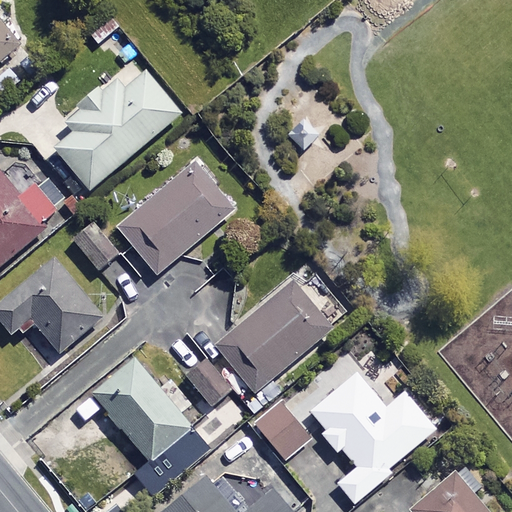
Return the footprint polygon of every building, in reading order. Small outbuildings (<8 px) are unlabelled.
[(0,68),(21,51),(0,26),(0,68)] [(185,119),(150,77),(128,96),(117,83),(67,124),(77,136),(58,152),(94,195),(185,119)] [(0,273),(64,220),(14,161),(0,172),(0,273)] [(237,213),(200,169),(123,233),(159,277),(237,213)] [(122,258),(100,230),(80,246),(102,274),(122,258)] [(108,323),(59,264),(0,314),(0,319),(18,340),(36,325),(65,360),(108,323)] [(339,331),(296,283),(219,350),(262,399),(339,331)] [(197,434),(138,363),(97,398),(156,468),(197,434)] [(234,396),(212,366),(191,382),(213,412),(234,396)] [(390,413),(360,377),(315,415),(361,470),(341,487),(358,507),(394,477),(391,473),(438,434),(409,398),(390,413)] [(312,441),(285,407),(260,428),(287,461),(312,441)] [(253,511),(245,511),(218,478),(175,511),(291,511),(276,494),(253,511)] [(486,511),(459,479),(418,511),(486,511)]
